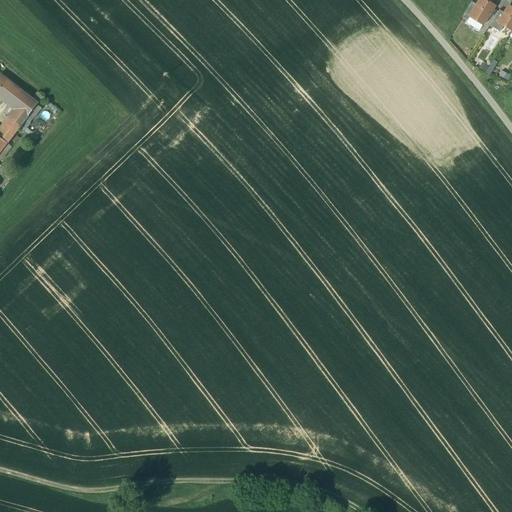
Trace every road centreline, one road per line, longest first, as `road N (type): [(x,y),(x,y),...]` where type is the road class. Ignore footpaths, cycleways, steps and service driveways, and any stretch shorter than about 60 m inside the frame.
road 1 (track): [(358,511),(289,489),(159,487),(91,498),(0,474)]
road 2 (track): [(511,127),(405,0)]
